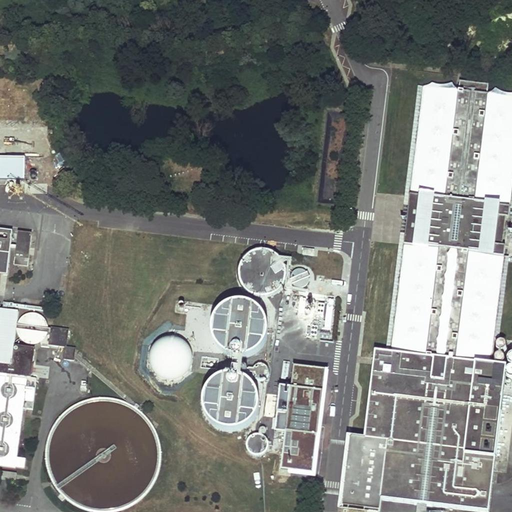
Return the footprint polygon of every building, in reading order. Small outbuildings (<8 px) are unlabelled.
[(511,157),(511,95),(419,85),(389,353),(374,351),(364,439),(356,438),(349,496),(344,496),(344,502),(365,504),(365,510),(380,511),(381,500),(488,511),(505,366),(489,364),(511,157)] [(0,148),(16,148),(16,131),(0,131),(0,148)] [(23,131),(22,147),(37,148),(38,132),(23,131)] [(0,177),(26,179),(27,155),(0,154),(0,177)] [(13,233),(0,231),(0,282),(7,283),(13,233)] [(28,258),(32,234),(19,233),(16,257),(28,258)] [(248,291),(254,295),(260,297),(266,297),(273,295),(278,292),(283,288),(286,282),(287,275),(286,267),(282,261),(277,255),(270,252),(263,252),(255,253),(249,257),(244,263),(242,270),(241,277),(244,284),(248,291)] [(300,298),(300,313),(305,313),(305,340),(335,339),(334,298),(300,298)] [(244,358),(252,357),(259,353),(265,348),(269,342),(271,334),(271,327),(269,319),(265,313),(260,307),(253,304),(245,302),(237,303),(229,306),(223,311),(218,318),(216,325),(216,334),(218,341),(222,348),(228,354),(236,357),(244,358)] [(35,315),(33,315),(31,315),(30,315),(26,317),(25,318),(23,319),(21,322),(20,325),(19,329),(19,331),(20,333),(21,336),(22,337),(23,339),(25,340),(28,342),(31,343),(33,343),(35,344),(38,343),(42,342),(43,340),(46,338),(48,334),(48,331),(48,327),(48,324),(47,322),(45,319),(43,318),(40,316),(39,315),(35,315)] [(49,345),(65,348),(68,330),(52,328),(49,345)] [(0,364),(0,374),(31,377),(31,376),(33,366),(34,349),(15,347),(12,366),(0,364)] [(74,360),(75,349),(65,348),(64,359),(74,360)] [(318,476),(329,367),(295,363),(293,384),(281,383),(276,429),(287,430),(283,473),(318,476)] [(207,402),(208,410),(212,417),(217,424),(225,428),(233,430),(242,429),(250,425),(256,420),(261,412),(262,403),(261,394),(257,386),(250,379),(242,376),(233,375),(225,377),(218,381),(212,386),(208,394),(207,402)] [(247,449),(266,453),(270,437),(257,433),(258,428),(252,427),(247,449)]
